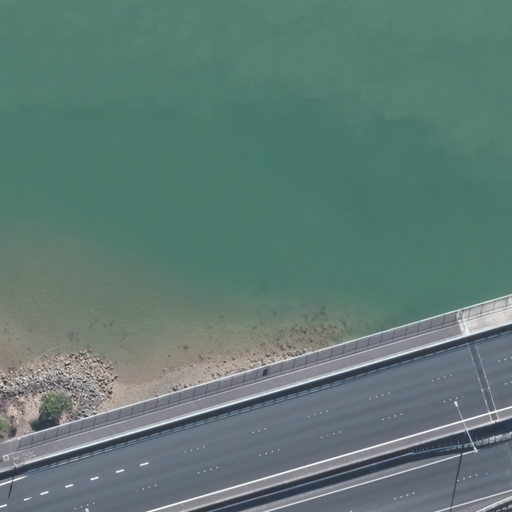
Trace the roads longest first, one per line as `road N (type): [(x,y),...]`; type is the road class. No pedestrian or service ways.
road 1 (motorway): [(63,511),(511,382)]
road 2 (motorway): [(511,464),(350,511)]
